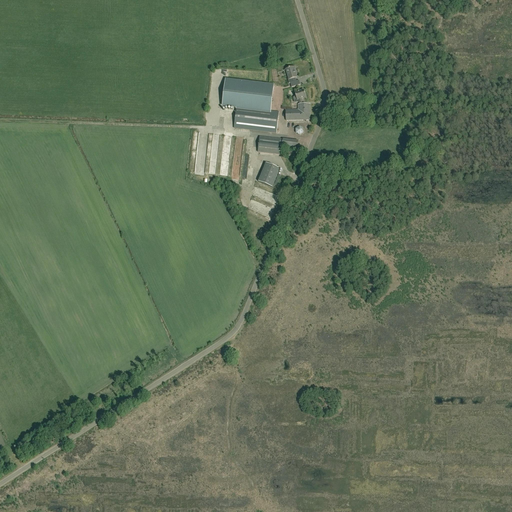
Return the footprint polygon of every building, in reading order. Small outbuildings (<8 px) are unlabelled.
[(289,80),(297,78),(296,75),(297,75),(295,67),(286,69),(289,80)] [(236,110),(234,128),(276,133),(279,112),(271,111),(274,85),(225,79),(222,107),(236,109),(236,110)] [(303,105),(302,99),(306,98),(304,90),(295,93),(296,97),(294,98),(296,102),(299,101),(300,105),(298,105),(298,110),(286,110),(286,121),(310,120),(310,104),(303,105)] [(300,136),(304,133),(303,129),(300,127),(295,129),(296,133),(300,136)] [(297,157),(298,142),(260,137),(258,152),(297,157)] [(223,159),(228,162),(231,156),(227,153),(223,159)] [(266,163),(258,182),(272,188),(280,169),(266,163)] [(260,236),(258,241),(256,240),(254,244),(261,247),(263,242),(262,242),(263,238),(260,236)]
